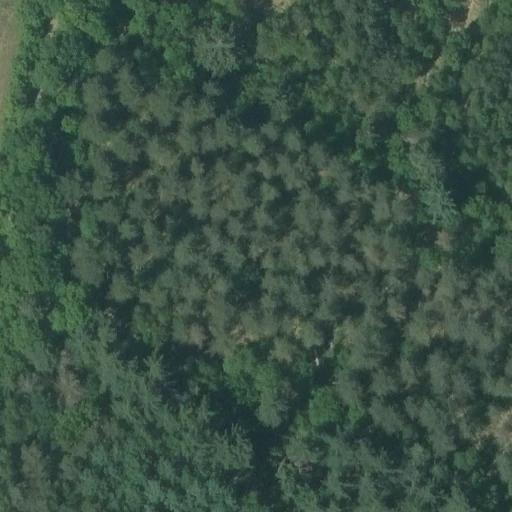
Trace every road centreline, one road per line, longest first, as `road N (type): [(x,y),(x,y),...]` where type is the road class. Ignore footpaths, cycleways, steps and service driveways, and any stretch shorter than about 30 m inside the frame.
road 1 (track): [(3,275),(511,499)]
road 2 (track): [(59,0),(7,255)]
